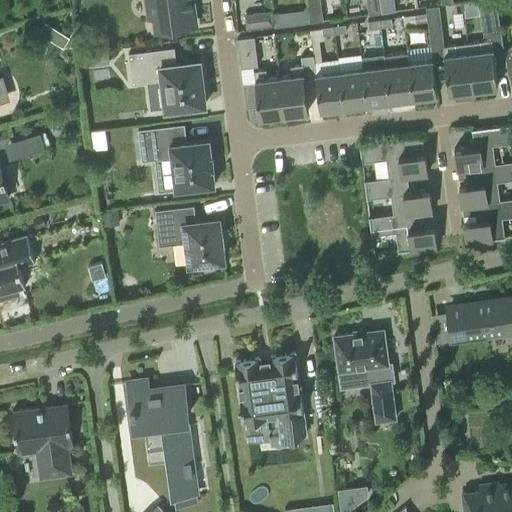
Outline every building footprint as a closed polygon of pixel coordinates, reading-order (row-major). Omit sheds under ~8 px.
[(194,13),(190,10),(188,0),(150,0),(155,32),(193,26),(192,25),(195,21),(194,13)] [(501,33),(495,0),(492,0),(477,3),(483,36),(487,35),(501,33)] [(426,12),(429,36),(443,35),(439,5),(425,6),(426,12)] [(310,9),(274,12),(276,25),(311,22),(310,9)] [(254,13),(245,14),(247,28),(272,24),(270,10),(261,12),(261,10),(254,11),(254,13)] [(427,20),(426,12),(414,14),(415,22),(427,20)] [(392,25),(391,17),(379,19),(380,27),(392,25)] [(380,27),(379,19),(368,21),(369,28),(380,27)] [(346,32),(345,24),(333,25),(334,33),(346,32)] [(334,33),(333,25),(322,27),(323,35),(334,33)] [(253,36),(237,38),(241,68),(257,66),(253,36)] [(497,87),(491,39),(467,43),(473,90),(497,87)] [(473,90),(467,43),(443,46),(449,93),(473,90)] [(205,104),(199,60),(176,63),(174,47),(128,53),(132,84),(162,81),(165,109),(205,104)] [(413,98),(408,62),(407,52),(384,55),(385,65),(390,101),(413,98)] [(308,111),(304,80),(316,79),(316,74),(313,57),(302,58),(302,64),(290,66),(291,75),(279,76),(284,114),(308,111)] [(432,59),(408,62),(413,98),(437,94),(432,59)] [(385,65),(362,68),(367,103),(390,101),(385,65)] [(362,68),(339,71),(344,106),(367,103),(362,68)] [(284,114),(279,76),(267,78),(265,69),(253,71),(259,117),(284,114)] [(344,106),(339,71),(316,74),(316,79),(320,110),(344,106)] [(184,123),(138,128),(142,160),(171,156),(175,188),(215,184),(213,167),(212,154),(211,154),(209,137),(186,140),(184,123)] [(511,123),(471,129),(471,130),(472,130),(473,140),(469,140),(468,147),(454,149),(456,169),(511,161),(511,160),(495,163),(492,145),(511,142),(511,123)] [(43,148),(39,134),(12,142),(16,156),(43,148)] [(388,178),(407,176),(427,173),(424,152),(410,154),(409,148),(403,149),(402,139),(403,139),(403,138),(359,144),(361,162),(386,159),(388,177),(388,178)] [(511,161),(456,169),(476,167),(477,176),(474,177),(473,183),(458,185),(461,205),(511,198),(511,197),(499,199),(497,181),(511,179),(511,161)] [(2,176),(0,170),(0,200),(8,198),(3,182),(6,181),(4,175),(2,176)] [(393,215),(412,212),(432,210),(429,189),(415,191),(414,184),(408,185),(407,176),(388,178),(388,177),(364,180),(366,198),(390,195),(393,213),(393,215)] [(481,203),(482,213),(479,213),(478,219),(464,221),(466,242),(505,237),(505,236),(504,236),(502,218),(511,216),(511,198),(461,205),(461,206),(481,203)] [(196,221),(194,205),(155,210),(159,246),(186,242),(189,264),(200,263),(200,268),(214,266),(214,261),(224,259),(219,218),(196,221)] [(393,215),(393,213),(368,216),(371,235),(372,235),(372,234),(395,231),(397,250),(397,251),(436,246),(434,225),(420,227),(419,221),(413,221),(412,212),(393,215)] [(25,286),(19,265),(35,261),(27,234),(0,242),(0,296),(1,299),(19,294),(17,288),(25,286)] [(511,331),(511,298),(448,307),(453,340),(511,331)] [(376,421),(395,418),(390,381),(394,380),(391,362),(388,363),(383,329),(333,336),(338,371),(365,368),(367,384),(371,384),(376,421)] [(278,411),(282,436),(306,433),(294,353),(270,356),(271,358),(259,360),(259,358),(235,361),(243,420),(267,417),(267,413),(278,411)] [(195,500),(193,492),(197,491),(188,424),(186,424),(185,417),(187,417),(182,385),(157,388),(157,393),(147,394),(145,380),(129,382),(132,407),(130,407),(131,414),(133,413),(134,424),(145,423),(148,445),(165,442),(172,495),(176,494),(177,503),(195,500)] [(68,403),(12,411),(18,452),(36,450),(40,478),(72,473),(68,445),(73,445),(68,403)] [(511,511),(511,485),(499,487),(498,482),(478,485),(479,490),(462,492),(464,511),(511,511)] [(339,487),(341,506),(369,503),(367,485),(339,487)] [(333,511),(332,501),(285,508),(285,511),(333,511)]
